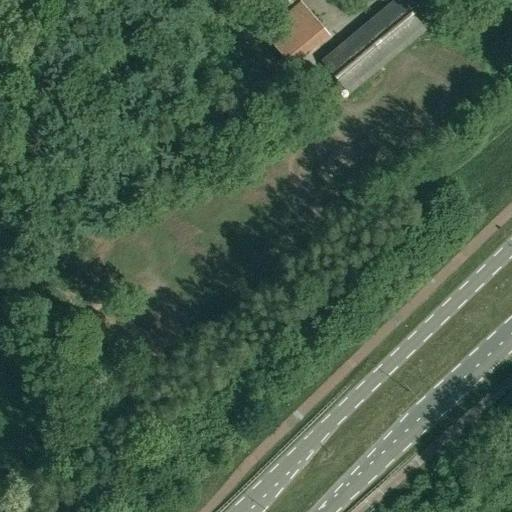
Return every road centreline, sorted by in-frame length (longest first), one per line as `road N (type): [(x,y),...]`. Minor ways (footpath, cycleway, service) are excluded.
road 1 (primary): [(511,247),(235,511)]
road 2 (primary): [(325,511),(511,341)]
